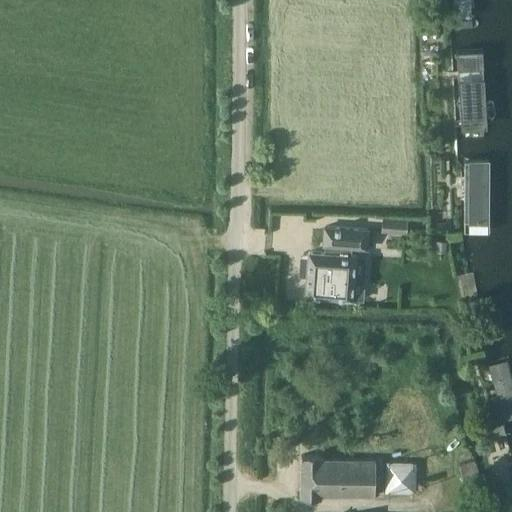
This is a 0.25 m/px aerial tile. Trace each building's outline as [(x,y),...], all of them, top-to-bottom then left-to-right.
[(483,0),(445,0),(447,31),(484,30),(483,0)] [(490,44),(450,46),(455,152),(495,150),(490,44)] [(495,150),(455,152),(457,189),(460,239),(461,254),(501,252),(495,150)] [(327,244),(326,252),(309,251),(305,295),(352,299),(356,254),(347,254),(348,246),(367,247),(368,228),(325,225),(323,244),(327,244)] [(511,346),(511,345),(484,352),(505,434),(511,431),(511,346)] [(321,458),(321,456),(301,455),(301,498),(320,498),(321,495),(375,496),(375,459),(321,458)]
